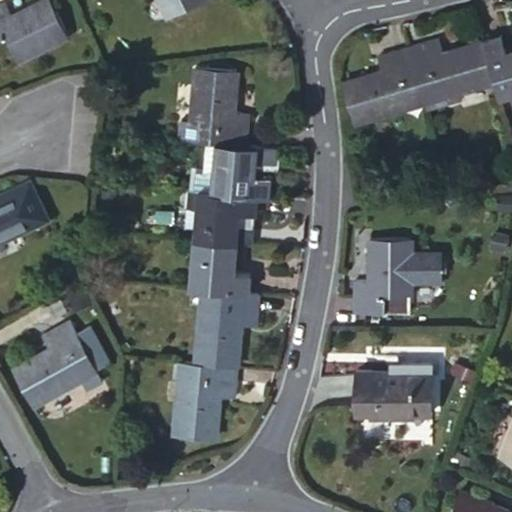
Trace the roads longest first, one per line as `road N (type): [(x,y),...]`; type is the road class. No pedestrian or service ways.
road 1 (residential): [(256,500),(290,403),(325,239),(328,160),(317,45),(324,23)]
road 2 (residential): [(76,511),(179,496),(256,500)]
